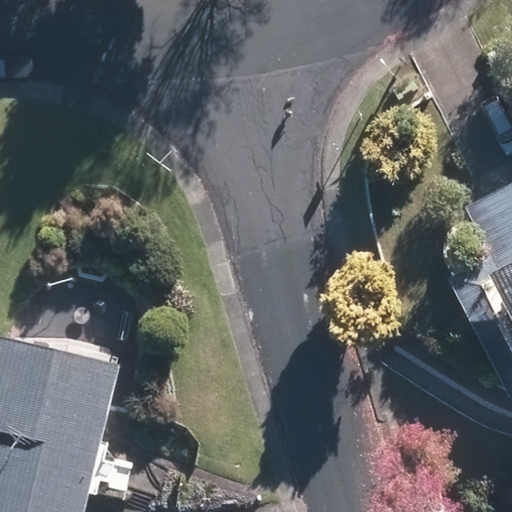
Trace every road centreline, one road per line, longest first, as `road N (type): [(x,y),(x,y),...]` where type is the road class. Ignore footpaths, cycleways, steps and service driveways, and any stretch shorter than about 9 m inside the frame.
road 1 (residential): [(361,511),(229,50)]
road 2 (residential): [(0,51),(229,50)]
road 3 (residential): [(229,50),(314,26),(364,0)]
